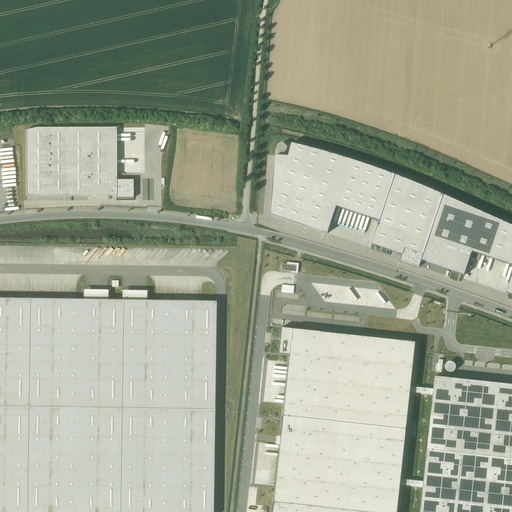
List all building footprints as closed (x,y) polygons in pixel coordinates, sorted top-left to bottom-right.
[(36,128),(26,131),(26,196),(35,196),(87,196),(116,196),(116,180),(117,128),(36,128)] [(276,155),(271,214),(328,234),(337,207),(339,208),(343,209),(348,211),(352,212),(356,213),(360,215),(364,216),(368,218),(372,219),(376,220),(379,221),(372,244),(403,255),(401,261),(419,267),(421,261),(464,275),(472,252),(475,253),(479,254),(483,256),(487,257),(491,258),(495,260),(500,261),(504,263),(508,264),(511,265),(511,274),(506,293),(511,294),(511,225),(444,195),(395,175),(361,163),(326,152),(292,143),(288,156),(276,155)] [(133,180),(116,180),(116,196),(116,198),(133,198),(133,189),(133,180)] [(293,294),(294,286),(286,285),(282,285),(281,290),(281,292),(293,294)] [(76,300),(0,298),(0,511),(212,511),(214,410),(215,410),(214,410),(216,302),(76,300)] [(288,355),(291,329),(281,328),(278,354),(288,355)] [(397,511),(401,479),(410,392),(415,342),(388,340),(291,329),(272,506),(271,511),(397,511)] [(511,511),(511,385),(435,377),(433,389),(423,488),(420,511),(511,511)] [(433,395),(433,389),(410,387),(410,392),(433,395)] [(400,485),(423,488),(423,481),(401,479),(400,485)]
